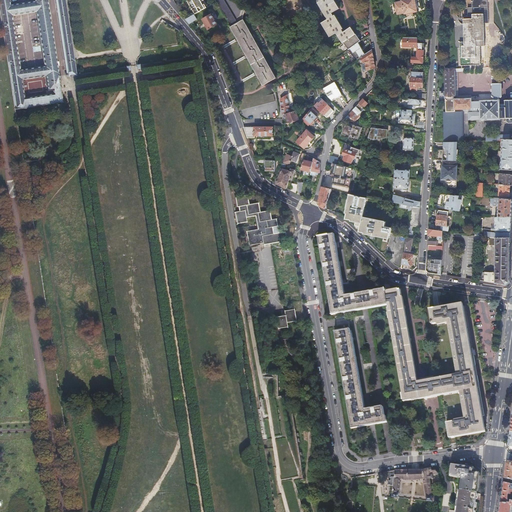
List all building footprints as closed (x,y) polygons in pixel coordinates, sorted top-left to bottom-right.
[(52,24),(47,0),(0,0),(0,11),(16,110),(65,102),(61,77),(60,77),(52,24)] [(65,0),(56,0),(67,75),(77,74),(65,0)] [(208,8),(203,0),(190,0),(187,2),(192,10),(195,15),(203,10),(208,8)] [(214,0),(217,3),(231,26),(230,27),(264,86),(277,79),(243,19),(238,22),(224,0),(214,0)] [(342,44),(355,35),(351,27),(345,31),(335,12),(341,8),(336,0),(326,0),(328,2),(326,3),(325,2),(322,4),(322,6),(321,6),(330,23),(324,26),(332,40),(338,37),(342,44)] [(402,2),(395,4),(397,15),(404,13),(405,15),(407,14),(407,16),(414,15),(413,13),(418,12),(415,0),(403,0),(402,0),(402,2)] [(466,43),(461,43),(462,64),(480,64),(479,44),(484,44),(483,23),(487,22),(486,0),(470,0),(470,8),(469,8),(469,20),(465,20),(466,43)] [(211,14),(202,19),(208,30),(217,24),(211,14)] [(195,15),(185,20),(189,24),(198,20),(195,15)] [(359,42),(355,35),(342,44),(346,51),(359,42)] [(418,44),(418,39),(403,39),(403,48),(415,48),(415,58),(410,57),(409,63),(422,64),(424,44),(418,44)] [(372,51),(361,58),(364,63),(367,63),(368,70),(369,74),(370,74),(371,79),(373,79),(375,73),(375,69),(372,51)] [(336,59),(325,67),(330,73),(336,69),(334,66),(339,62),(336,59)] [(505,118),(505,100),(500,100),(498,100),(498,98),(499,98),(499,84),(492,84),(492,98),(473,98),(455,98),(455,95),(456,95),(456,72),(459,73),(466,73),(466,69),(464,69),(464,68),(446,68),(446,111),(458,111),(458,109),(473,108),(473,110),(474,110),(474,111),(470,111),(469,113),(469,120),(500,119),(505,118)] [(418,70),(412,69),(412,72),(411,72),(410,90),(417,90),(417,87),(423,88),(423,73),(418,73),(418,70)] [(330,74),(318,81),(320,85),(332,77),(330,74)] [(335,83),(323,89),(328,99),(331,101),(333,100),(332,98),(341,94),(340,92),(335,83)] [(273,93),(236,104),(238,111),(276,101),(273,93)] [(278,101),(279,102),(290,96),(289,94),(279,99),(278,99),(278,100),(278,101)] [(290,96),(279,102),(280,109),(283,115),(296,111),(295,107),(293,108),(290,96)] [(322,99),(315,106),(327,118),(333,112),(328,106),(322,99)] [(418,100),(408,99),(407,105),(420,107),(421,100),(418,100)] [(359,104),(348,115),(355,121),(360,116),(359,116),(364,111),(361,109),(362,107),(359,104)] [(458,109),(458,111),(465,111),(466,138),(470,138),(469,120),(469,113),(470,111),(474,111),(474,110),(473,110),(473,108),(458,109)] [(313,110),(302,120),(308,126),(310,124),(311,126),(318,119),(317,118),(319,116),(313,110)] [(283,115),(283,119),(284,119),(288,118),(289,122),(299,119),(296,111),(283,115)] [(399,117),(399,124),(412,124),(413,118),(411,118),(411,112),(402,111),(401,117),(399,117)] [(445,115),(445,142),(457,142),(458,142),(466,142),(466,138),(465,111),(458,111),(446,111),(446,115),(445,115)] [(350,137),(355,138),(357,134),(360,135),(362,127),(353,125),(352,127),(350,127),(351,126),(346,125),(345,128),(346,128),(344,134),(350,135),(350,137)] [(244,127),(246,133),(247,132),(251,132),(251,138),(255,138),(255,136),(274,136),(274,127),(244,127)] [(383,130),(371,128),(368,139),(375,140),(373,150),(380,151),(381,137),(384,138),(387,138),(388,130),(385,130),(383,130)] [(306,132),(296,142),(303,149),(307,145),(306,144),(309,142),(313,138),(306,132)] [(496,137),(496,142),(500,142),(500,140),(503,140),(506,140),(509,140),(511,140),(511,133),(510,133),(510,137),(496,137)] [(404,136),(403,149),(413,150),(414,137),(404,136)] [(511,140),(509,140),(506,140),(503,140),(501,170),(511,170),(511,140)] [(444,160),(456,161),(457,142),(445,142),(444,142),(443,160),(444,160)] [(361,150),(351,147),(350,152),(345,151),(343,156),(345,157),(344,161),(352,163),(354,159),(355,159),(357,155),(360,155),(361,150)] [(285,159),(281,159),(281,163),(287,164),(291,165),(292,161),(297,163),(300,154),(294,152),(292,157),(287,155),(285,159)] [(315,159),(314,163),(312,170),(317,171),(316,174),(320,176),(321,164),(320,162),(315,159)] [(304,161),(301,168),(301,169),(312,172),(312,170),(314,163),(304,160),(304,161)] [(456,161),(444,160),(443,165),(442,165),(442,166),(441,170),(441,180),(445,180),(445,182),(446,183),(449,184),(451,182),(451,181),(456,181),(457,161),(456,161)] [(275,161),(266,161),(266,171),(275,171),(275,161)] [(350,169),(332,164),(331,171),(332,171),(331,176),(329,175),(329,176),(330,176),(331,177),(331,176),(336,177),(335,181),(333,180),(331,186),(349,190),(350,181),(352,180),(351,180),(348,179),(350,169)] [(281,169),(276,183),(287,189),(291,175),(294,176),(296,170),(291,169),(291,171),(281,169)] [(400,180),(409,180),(410,170),(408,170),(401,169),(400,169),(395,169),(394,178),(397,179),(399,180),(400,180)] [(511,175),(500,175),(499,185),(500,185),(510,186),(511,186),(511,175)] [(408,191),(409,180),(400,180),(399,180),(397,179),(394,178),(394,190),(408,191)] [(510,196),(510,186),(500,185),(499,195),(510,196)] [(331,191),(323,187),(319,203),(321,207),(326,209),(328,202),(327,201),(328,194),(330,195),(331,191)] [(392,195),(391,203),(393,204),(412,207),(420,208),(420,203),(420,201),(410,199),(410,197),(406,196),(406,198),(392,195)] [(444,206),(444,209),(462,211),(463,200),(460,199),(460,196),(440,195),(439,205),(444,206)] [(387,253),(391,228),(385,227),(385,222),(363,218),(366,200),(350,196),(346,215),(345,220),(354,222),(354,226),(359,227),(358,232),(364,233),(384,236),(383,238),(381,252),(387,253)] [(259,213),(258,204),(254,205),(249,206),(247,197),(236,199),(238,208),(239,207),(240,213),(235,214),(237,225),(247,223),(246,219),(252,218),(255,217),(258,231),(247,233),(249,246),(263,244),(263,246),(286,242),(284,233),(273,235),(271,228),(277,227),(275,220),(270,221),(268,211),(259,213)] [(498,217),(511,218),(511,207),(511,199),(497,198),(491,197),(491,206),(499,207),(498,217)] [(407,233),(410,233),(411,226),(419,226),(419,211),(420,208),(412,207),(407,233)] [(429,224),(429,229),(443,231),(449,232),(451,213),(439,212),(437,225),(429,224)] [(498,217),(495,217),(495,231),(510,232),(511,218),(498,217)] [(483,219),(474,219),(472,228),(488,230),(488,227),(484,226),(482,227),(483,219)] [(488,230),(472,228),(471,235),(478,236),(490,238),(496,238),(510,238),(510,235),(510,232),(495,231),(495,233),(491,234),(491,236),(487,236),(488,230)] [(438,240),(443,240),(443,231),(429,229),(428,236),(438,237),(438,240)] [(410,233),(407,233),(403,253),(414,255),(414,251),(410,251),(413,238),(411,238),(412,233),(410,233)] [(386,293),(386,292),(362,296),(344,300),(333,236),(329,237),(328,236),(318,238),(318,239),(319,238),(332,315),(331,316),(331,317),(341,315),(340,313),(364,309),(370,308),(388,305),(386,293)] [(510,238),(496,238),(495,273),(483,273),(482,273),(482,282),(507,285),(507,283),(510,283),(510,261),(510,246),(510,238)] [(414,255),(403,253),(402,264),(412,265),(414,255)] [(441,275),(442,258),(438,258),(438,260),(427,259),(427,271),(429,274),(441,275)] [(388,293),(386,293),(388,305),(405,403),(412,402),(412,400),(441,395),(444,394),(442,380),(439,380),(416,384),(400,292),(388,295),(388,293)] [(458,377),(442,380),(444,394),(460,392),(465,420),(446,423),(450,444),(455,443),(454,437),(483,432),(481,417),(484,416),(471,341),(465,306),(462,306),(436,310),(435,308),(431,309),(433,322),(431,323),(432,325),(433,325),(449,322),(458,377)] [(286,323),(294,322),(296,321),(294,310),(284,312),(285,315),(281,315),(282,316),(276,318),(278,329),(287,327),(286,323)] [(350,330),(334,333),(335,333),(352,428),(351,428),(351,429),(378,425),(378,423),(382,423),(379,409),(364,412),(350,330)] [(462,477),(462,479),(465,479),(467,467),(468,462),(468,461),(459,462),(458,465),(452,464),(450,475),(462,477)] [(480,472),(477,470),(473,466),(468,462),(467,467),(465,479),(476,479),(476,481),(479,482),(480,472)] [(415,472),(395,471),(392,498),(393,498),(398,499),(399,489),(400,481),(414,482),(422,482),(424,502),(433,503),(432,496),(430,495),(428,479),(436,476),(435,475),(436,475),(434,472),(430,473),(430,469),(423,472),(415,472)] [(460,489),(460,490),(477,493),(479,482),(476,481),(476,479),(465,479),(462,479),(460,489)] [(502,495),(499,511),(510,511),(511,506),(511,505),(511,499),(511,500),(511,501),(508,501),(508,499),(509,494),(510,484),(503,483),(503,488),(502,495)] [(460,490),(456,511),(474,511),(477,493),(460,490)]
